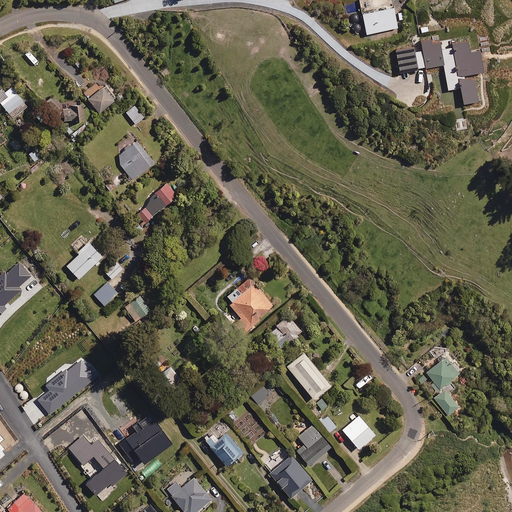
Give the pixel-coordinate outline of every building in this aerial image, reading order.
[(397,27),(391,0),(359,0),(367,33),(397,27)] [(414,52),(413,47),(395,50),(399,73),(441,66),(446,92),(460,90),(462,105),(476,102),(472,75),(482,73),(479,51),(469,53),(467,42),(431,48),(430,40),(418,42),(420,51),(414,52)] [(115,99),(106,88),(104,86),(99,81),(84,94),(100,112),(115,99)] [(28,105),(12,86),(5,92),(1,88),(0,89),(0,101),(13,117),(28,105)] [(83,103),(58,104),(58,117),(64,117),(64,121),(84,120),(83,103)] [(144,117),(134,104),(125,111),(135,123),(144,117)] [(136,139),(119,152),(120,163),(132,179),(154,162),(136,139)] [(40,156),(34,149),(29,153),(34,161),(40,156)] [(177,194),(166,182),(155,192),(157,194),(136,211),(145,221),(177,194)] [(70,245),(78,253),(66,265),(79,278),(94,263),(97,265),(100,261),(98,259),(102,254),(89,241),(81,233),(70,245)] [(122,268),(115,261),(105,271),(112,278),(122,268)] [(31,275),(19,262),(7,273),(5,271),(0,275),(0,313),(6,308),(4,305),(20,291),(17,288),(31,275)] [(273,305),(249,277),(227,295),(233,301),(229,304),(249,328),(260,319),(258,317),(273,305)] [(118,292),(107,281),(94,294),(104,305),(118,292)] [(151,310),(140,295),(124,306),(135,321),(151,310)] [(297,333),(301,329),(291,318),(288,322),(283,317),(274,325),(277,327),(271,332),(278,340),(284,335),(291,343),(300,336),(297,333)] [(331,384),(304,351),(287,365),(314,398),(331,384)] [(98,374),(84,356),(64,372),(62,371),(46,384),(50,389),(38,399),(50,414),(98,374)] [(449,365),(443,358),(426,372),(434,381),(431,384),(436,391),(459,373),(452,363),(449,365)] [(270,393),(264,386),(252,396),(258,403),(270,393)] [(459,405),(445,388),(434,396),(448,414),(459,405)] [(328,405),(322,397),(316,401),(322,409),(328,405)] [(336,426),(327,415),(321,420),(329,431),(336,426)] [(358,416),(340,432),(356,451),(374,435),(358,416)] [(221,423),(199,440),(223,471),(245,454),(221,423)] [(327,450),(310,429),(295,441),(301,447),(294,453),(306,468),(327,450)] [(290,457),(268,475),(288,499),(310,480),(290,457)] [(182,485),(176,478),(165,487),(185,511),(194,511),(212,498),(194,476),(182,485)] [(42,511),(25,492),(7,507),(11,511),(42,511)]
